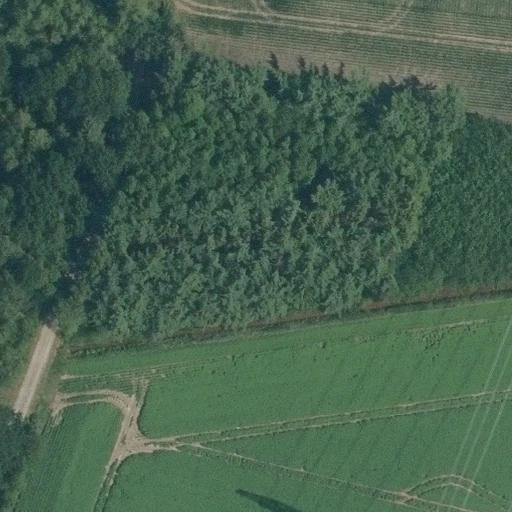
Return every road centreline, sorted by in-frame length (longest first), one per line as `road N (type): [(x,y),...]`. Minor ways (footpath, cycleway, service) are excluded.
road 1 (track): [(143,0),(136,76),(115,149),(0,455)]
road 2 (track): [(137,59),(0,36)]
